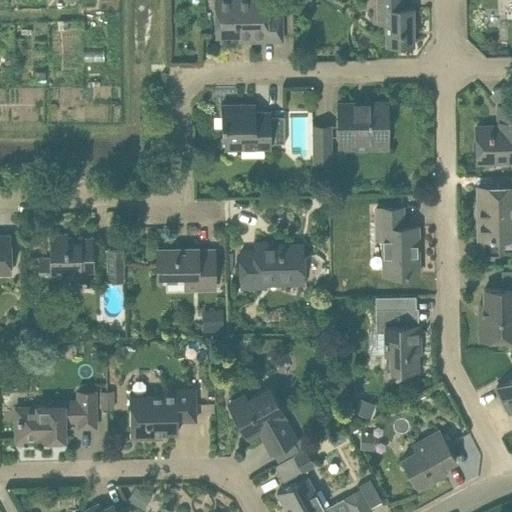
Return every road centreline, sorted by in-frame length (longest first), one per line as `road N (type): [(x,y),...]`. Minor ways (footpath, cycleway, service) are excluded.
road 1 (residential): [(0,203),(153,201),(170,192),(178,174),(177,103),(183,84),(203,72),(440,70)]
road 2 (residential): [(508,478),(449,335),(440,70)]
road 3 (residential): [(254,511),(228,475),(202,466),(0,472)]
road 4 (track): [(129,160),(0,161)]
